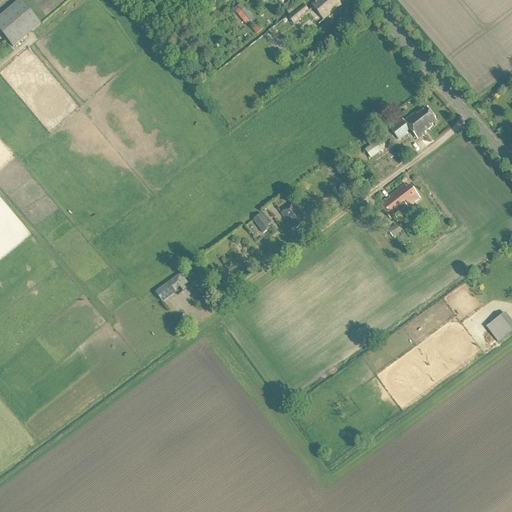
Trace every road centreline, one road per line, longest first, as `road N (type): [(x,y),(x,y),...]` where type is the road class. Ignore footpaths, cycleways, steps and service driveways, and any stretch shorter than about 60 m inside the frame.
road 1 (track): [(469,116),(216,309),(187,312)]
road 2 (tertiary): [(511,167),(369,0)]
